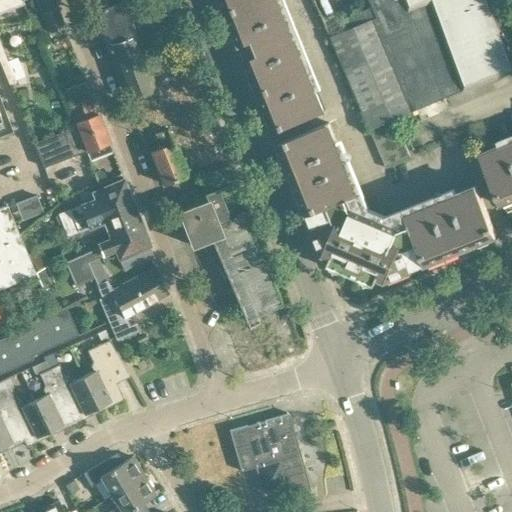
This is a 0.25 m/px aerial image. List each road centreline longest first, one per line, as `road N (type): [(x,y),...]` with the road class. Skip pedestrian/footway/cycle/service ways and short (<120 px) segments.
road 1 (residential): [(221,400),(69,0)]
road 2 (residential): [(340,359),(197,0)]
road 3 (unclassified): [(511,264),(340,359)]
road 4 (residential): [(0,496),(143,423)]
road 5 (residential): [(382,511),(340,359)]
road 6 (unknown): [(466,511),(427,419),(432,394),(450,371)]
road 7 (unknown): [(470,349),(511,480)]
road 8 (residential): [(221,400),(295,381),(340,359)]
